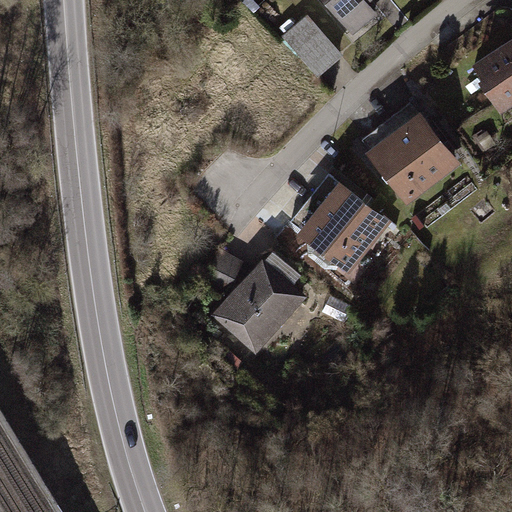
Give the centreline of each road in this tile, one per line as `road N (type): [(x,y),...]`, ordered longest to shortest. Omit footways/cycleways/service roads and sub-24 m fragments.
road 1 (primary): [(144,511),(105,379),(80,207),(65,0)]
road 2 (residential): [(466,0),(281,165),(243,188)]
